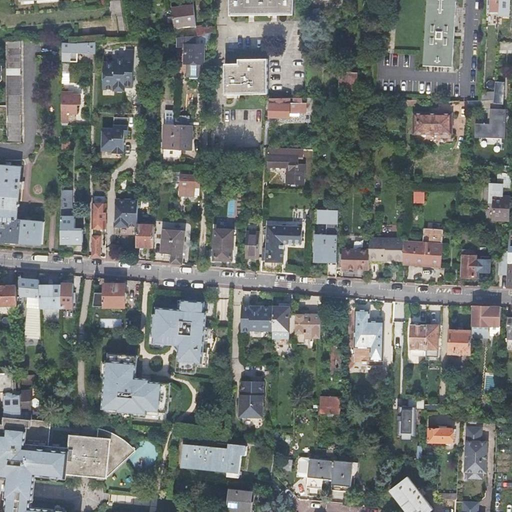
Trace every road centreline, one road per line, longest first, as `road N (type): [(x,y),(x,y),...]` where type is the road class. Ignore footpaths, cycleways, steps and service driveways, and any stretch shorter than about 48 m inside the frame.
road 1 (residential): [(511,299),(0,260)]
road 2 (unknown): [(91,267),(86,486),(76,493),(0,493)]
